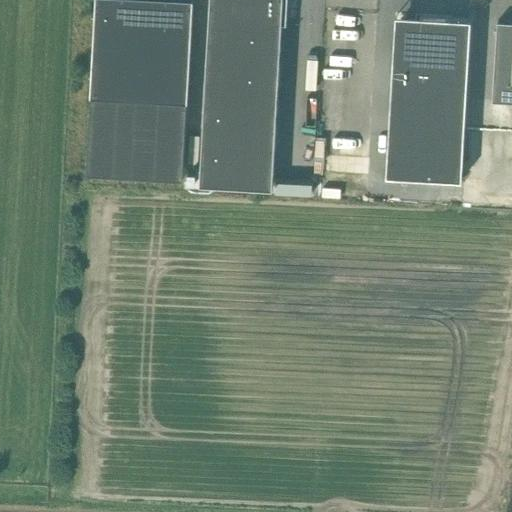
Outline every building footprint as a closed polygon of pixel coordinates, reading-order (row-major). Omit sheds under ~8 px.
[(96,0),(87,174),(184,179),(194,2),(170,1),(169,0),(96,0)] [(210,0),(201,183),(273,187),(283,0),(210,0)] [(394,58),(387,174),(462,179),(471,19),(397,14),(394,58)] [(496,41),(493,100),(511,100),(511,21),(498,21),(496,41)] [(275,179),(274,190),(312,192),(313,181),(275,179)]
